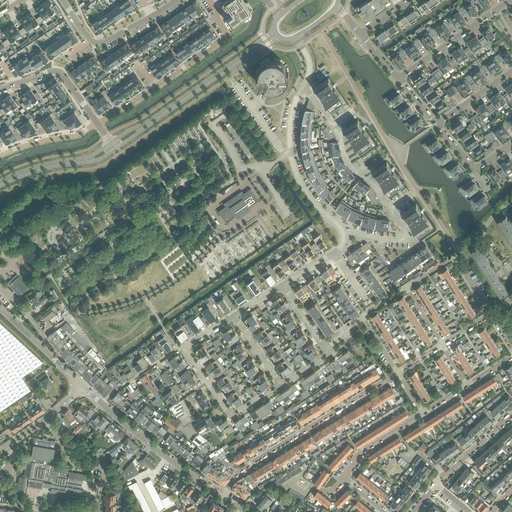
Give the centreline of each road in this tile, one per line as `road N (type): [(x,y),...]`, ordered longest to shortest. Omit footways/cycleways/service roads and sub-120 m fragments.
road 1 (residential): [(221,495),(244,467),(397,372)]
road 2 (tertiary): [(274,29),(110,143)]
road 3 (tertiary): [(114,149),(278,37)]
road 4 (residential): [(96,123),(226,37),(210,0)]
road 5 (residential): [(410,240),(344,157),(302,86)]
road 6 (residential): [(221,495),(101,403)]
road 7 (residential): [(176,0),(95,43),(61,0)]
road 8 (residential): [(185,348),(230,415),(279,385)]
road 9 (residential): [(510,0),(398,78)]
road 10 (residential): [(406,288),(455,256),(491,312)]
road 11 (residential): [(0,88),(56,71),(96,123)]
road 12 (tertiary): [(0,186),(114,149)]
